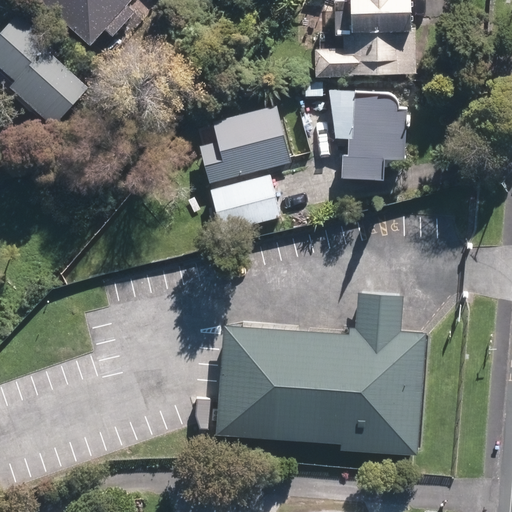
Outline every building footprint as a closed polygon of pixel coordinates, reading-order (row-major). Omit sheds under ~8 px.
[(133,0),(52,0),(97,41),(111,26),(117,31),(139,8),(132,1),(133,0)] [(415,0),(355,0),(356,20),(346,20),(346,41),(319,42),(319,73),(420,70),(419,23),(416,23),(415,0)] [(61,39),(26,7),(0,35),(0,57),(20,76),(14,83),(58,122),(95,81),(55,45),(61,39)] [(412,154),(413,104),(406,97),(402,92),(399,89),(394,86),(336,85),(335,132),(355,132),(354,149),(347,149),(346,173),(390,174),(391,154),(412,154)] [(213,179),(296,159),(281,100),(218,115),(224,137),(204,141),(213,179)] [(274,169),(216,186),(229,230),(287,213),(274,169)] [(227,323),(218,427),(421,446),(431,331),(407,329),(411,290),(356,285),(352,335),(227,323)]
